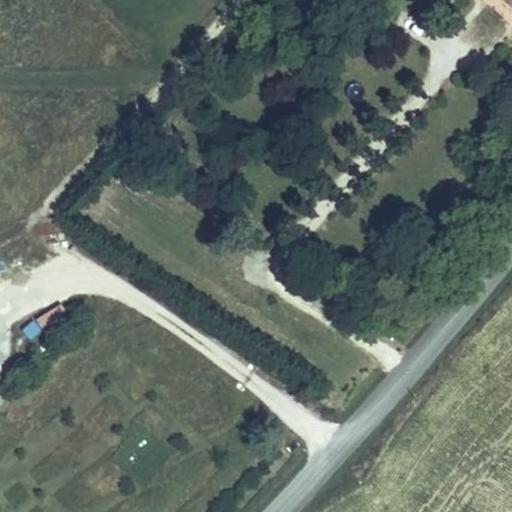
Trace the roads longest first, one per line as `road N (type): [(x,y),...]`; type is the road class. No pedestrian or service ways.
road 1 (track): [(337,451),(65,250),(44,213),(233,0)]
road 2 (tertiary): [(281,511),(511,248)]
